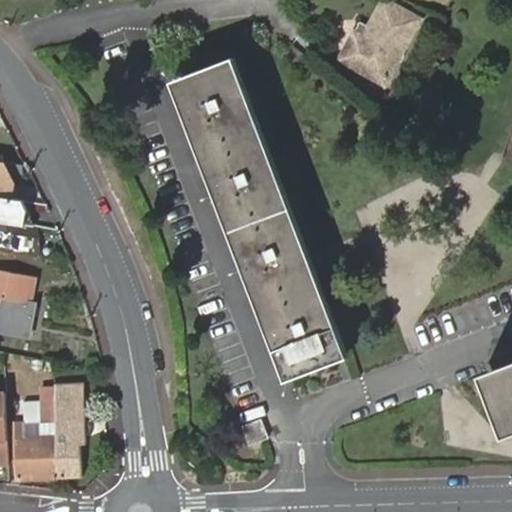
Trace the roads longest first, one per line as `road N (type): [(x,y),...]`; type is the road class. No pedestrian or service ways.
road 1 (residential): [(0,57),(101,259),(140,409)]
road 2 (residential): [(307,507),(511,494)]
road 3 (residential): [(307,507),(165,498)]
